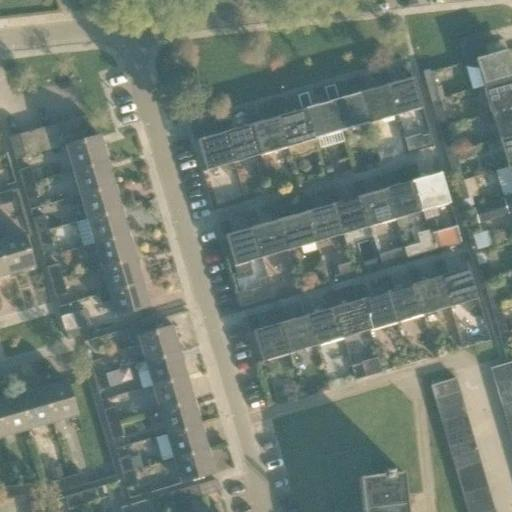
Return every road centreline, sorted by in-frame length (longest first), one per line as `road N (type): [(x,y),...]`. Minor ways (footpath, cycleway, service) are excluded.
road 1 (residential): [(240,422),(122,24)]
road 2 (residential): [(432,511),(409,369),(240,422)]
road 3 (residential): [(122,24),(352,0)]
road 4 (residential): [(0,38),(122,24)]
